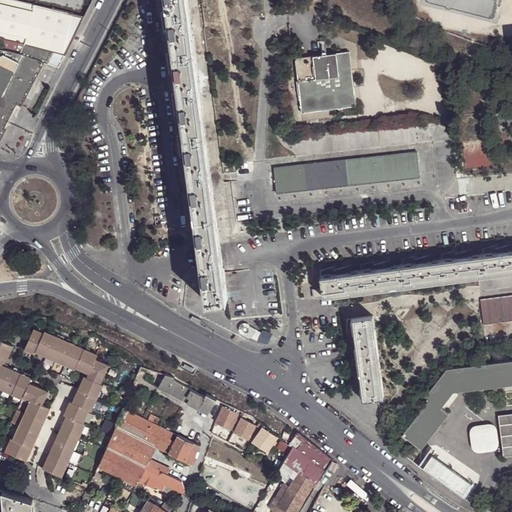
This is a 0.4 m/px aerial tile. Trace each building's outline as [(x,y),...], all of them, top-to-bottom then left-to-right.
[(86,17),(12,0),(0,0),(0,4),(34,13),(27,36),(25,44),(53,52),(66,56),(86,17)] [(222,254),(219,239),(218,224),(188,0),(166,0),(167,3),(169,24),(172,44),(175,66),(177,84),(180,107),(183,125),(186,147),(188,166),(191,188),(192,201),(193,208),(196,230),(198,243),(198,244),(200,257),(202,271),(205,291),(206,299),(227,296),(222,254)] [(0,29),(27,36),(34,13),(0,4),(0,29)] [(0,37),(25,44),(27,36),(0,29),(0,37)] [(53,52),(25,44),(19,55),(0,48),(0,140),(5,130),(1,127),(7,116),(9,117),(17,104),(21,106),(24,100),(28,94),(26,93),(31,82),(33,83),(44,63),(47,63),(53,52)] [(295,56),(301,106),(336,102),(337,107),(351,105),(349,87),(353,86),(351,67),(342,68),(341,60),(346,60),(345,50),(295,56)] [(349,50),(345,50),(346,60),(341,60),(342,68),(351,67),(349,50)] [(336,102),(301,106),(301,111),(337,107),(336,102)] [(276,191),(419,174),(417,152),(273,168),(276,191)] [(509,250),(511,249),(511,243),(495,249),(495,252),(496,252),(497,253),(509,252),(509,250)] [(454,254),(455,257),(455,259),(469,257),(469,255),(475,255),(474,248),(454,254)] [(511,249),(509,250),(509,252),(497,253),(496,252),(495,252),(475,255),(469,255),(469,257),(455,259),(455,257),(435,260),(429,261),(429,262),(423,263),(416,264),(415,263),(395,265),(388,266),(388,268),(374,269),(374,268),(354,271),(347,272),(348,272),(334,274),(320,276),(322,288),(313,289),(314,298),(511,271),(511,249)] [(433,254),(426,256),(423,263),(429,262),(429,261),(435,260),(433,254)] [(388,266),(395,265),(392,259),(374,264),(374,268),(374,269),(388,268),(388,266)] [(333,270),(334,274),(348,272),(347,272),(354,271),(352,264),(333,270)] [(511,295),(481,299),(484,323),(511,320),(511,295)] [(385,398),(380,364),(373,316),(351,319),(353,333),(354,333),(356,346),(355,346),(356,353),(359,373),(362,386),(361,386),(361,393),(363,401),(364,400),(385,398)] [(251,328),(251,324),(247,321),(242,322),(240,325),(241,329),(243,332),(248,332),(251,328)] [(96,359),(98,355),(45,331),(44,333),(34,328),(25,349),(35,354),(36,352),(75,369),(76,368),(88,374),(87,377),(84,376),(73,402),(70,401),(64,415),(66,416),(43,468),(63,476),(86,424),(83,422),(89,410),(92,411),(104,385),(101,384),(109,365),(96,359)] [(0,387),(22,398),(23,396),(31,400),(30,402),(14,438),(12,437),(6,450),(27,460),(51,408),(43,404),(49,391),(30,382),(32,378),(2,364),(5,359),(7,360),(14,346),(0,339),(0,387)] [(511,359),(451,369),(454,391),(511,384),(511,359)] [(425,396),(430,400),(441,409),(442,408),(454,391),(451,369),(446,369),(425,396)] [(175,377),(164,373),(161,379),(163,380),(159,386),(209,413),(217,399),(207,393),(206,396),(176,379),(175,377)] [(430,400),(403,435),(411,441),(422,449),(449,414),(442,408),(441,409),(430,400)] [(224,405),(215,424),(233,431),(239,419),(237,418),(240,412),(224,405)] [(154,424),(124,409),(102,457),(141,477),(147,464),(167,474),(170,468),(151,459),(157,447),(188,462),(190,459),(187,458),(194,443),(157,425),(154,424)] [(511,414),(501,416),(505,453),(511,452),(511,414)] [(239,419),(233,431),(248,439),(256,424),(240,417),(239,419)] [(499,449),(495,423),(469,426),(472,453),(499,449)] [(278,437),(264,427),(262,428),(254,440),(268,451),(278,437)] [(226,435),(217,430),(215,435),(223,440),(226,435)] [(411,441),(403,435),(401,433),(395,440),(406,448),(411,441)] [(315,483),(323,469),(328,459),(298,436),(291,445),(297,449),(283,466),(291,475),(295,479),(299,473),(315,483)] [(194,465),(200,446),(194,443),(187,458),(190,459),(188,462),(194,465)] [(436,447),(423,465),(459,491),(472,474),(436,447)] [(141,477),(102,457),(96,471),(101,474),(105,476),(108,471),(127,481),(124,486),(134,491),(134,490),(137,485),(139,481),(141,477)] [(182,499),(185,488),(183,481),(167,474),(147,464),(141,477),(139,481),(144,483),(155,488),(156,486),(163,490),(163,489),(166,485),(176,490),(173,494),(182,499)] [(283,466),(278,472),(286,480),(291,475),(283,466)] [(299,473),(295,479),(290,487),(278,507),(286,511),(298,511),(309,494),(312,496),(316,488),(313,487),(315,483),(299,473)] [(286,511),(278,507),(290,487),(285,484),(270,509),(274,511),(286,511)] [(163,489),(173,494),(176,490),(166,485),(163,489)] [(0,487),(0,511),(34,511),(33,499),(0,487)] [(113,489),(108,498),(112,500),(117,492),(113,489)] [(167,511),(161,508),(149,500),(141,511),(167,511)] [(161,508),(167,511),(172,511),(175,508),(166,502),(161,508)]
